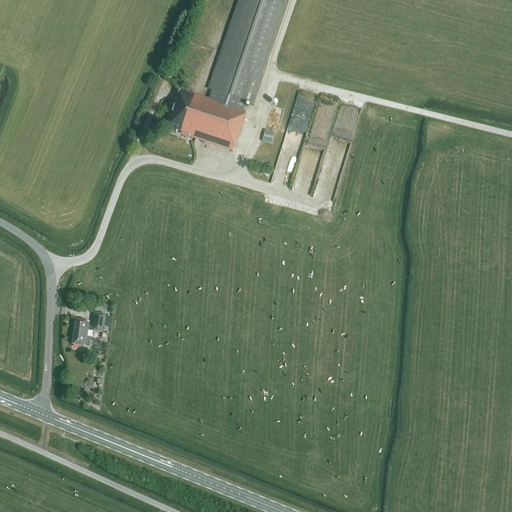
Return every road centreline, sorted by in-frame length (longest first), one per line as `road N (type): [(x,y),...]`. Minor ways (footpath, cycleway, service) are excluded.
road 1 (primary): [(282,511),(38,412)]
road 2 (track): [(268,73),(511,135)]
road 3 (unclassified): [(0,222),(46,260),(44,396)]
road 4 (track): [(233,180),(299,198),(330,90)]
